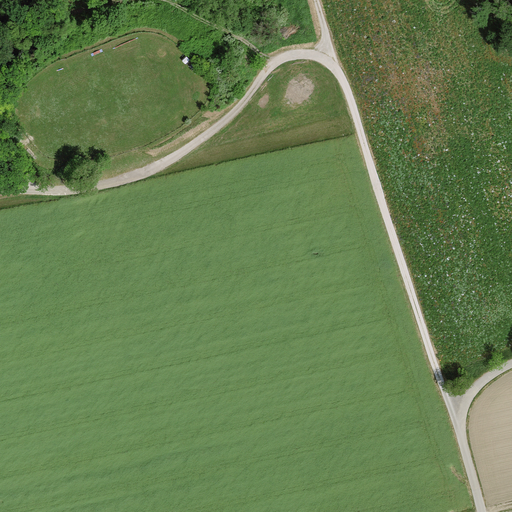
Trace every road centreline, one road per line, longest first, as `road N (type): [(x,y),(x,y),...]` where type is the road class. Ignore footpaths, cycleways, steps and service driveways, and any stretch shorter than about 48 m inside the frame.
road 1 (track): [(335,68),(300,53),(273,60),(235,110),(156,167),(86,187),(0,192)]
road 2 (track): [(440,381),(335,68)]
